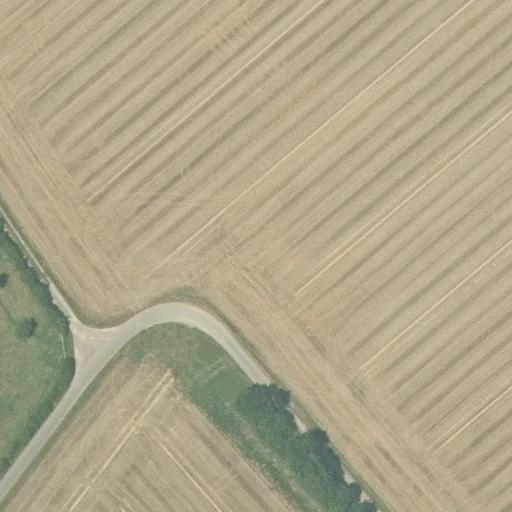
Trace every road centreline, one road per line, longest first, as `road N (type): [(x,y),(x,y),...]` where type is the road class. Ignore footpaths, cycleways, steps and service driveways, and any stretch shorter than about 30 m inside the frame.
road 1 (track): [(0,494),(99,353),(152,310),(205,313),(383,511)]
road 2 (track): [(0,208),(99,353)]
